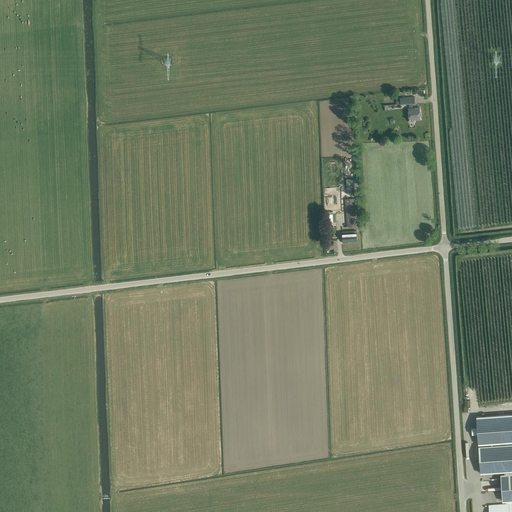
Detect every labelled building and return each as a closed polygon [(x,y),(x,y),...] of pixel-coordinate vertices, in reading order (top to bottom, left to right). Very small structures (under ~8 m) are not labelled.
[(415,97),(400,98),(396,98),(397,105),(409,104),(409,108),(408,108),(409,122),(415,122),(415,120),(421,119),(420,108),(413,108),(412,104),(415,103),(415,97)] [(347,226),(356,226),(354,198),(345,199),(347,226)] [(357,241),(357,236),(357,233),(342,234),(343,237),(343,242),(346,242),(346,243),(347,242),(357,241)] [(506,504),(508,503),(508,501),(511,500),(511,414),(477,417),(477,427),(472,428),(472,434),(478,434),(478,444),(505,442),(505,445),(479,447),(481,473),(511,470),(511,474),(501,475),(503,501),(506,501),(506,504)] [(511,511),(511,503),(508,503),(506,504),(489,505),(489,511),(511,511)]
